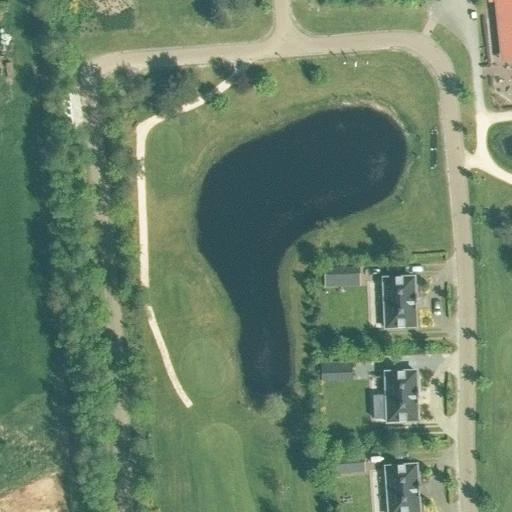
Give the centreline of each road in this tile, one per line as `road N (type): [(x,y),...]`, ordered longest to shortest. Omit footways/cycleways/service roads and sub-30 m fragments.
road 1 (residential): [(123,511),(93,72),(108,63),(284,45)]
road 2 (residential): [(469,511),(470,336),(446,73),(430,49),(401,38),(284,45)]
